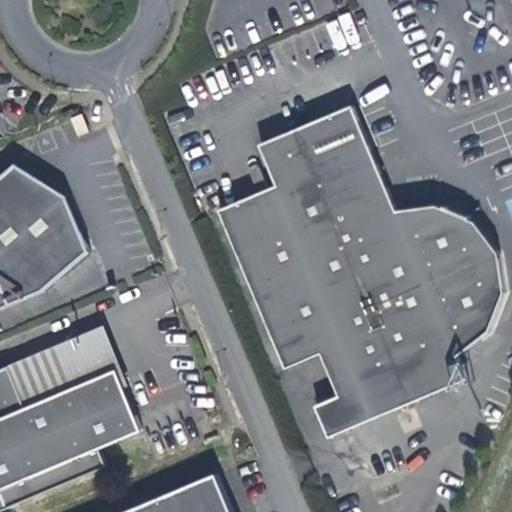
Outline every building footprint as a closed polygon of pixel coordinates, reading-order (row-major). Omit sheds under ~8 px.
[(339,396),(317,405),(331,437),(469,378),(465,364),(497,338),(511,298),(505,260),(480,228),(441,212),(402,218),(354,104),(261,144),(278,184),(220,209),(278,346),(313,330),(323,352),(343,344),(359,387),(339,396)] [(0,309),(46,290),(92,249),(68,194),(17,163),(0,177),(0,309)] [(29,405),(119,367),(127,384),(131,382),(106,323),(11,364),(29,405)] [(287,368),(323,352),(313,330),(278,346),(287,368)] [(343,344),(323,352),(339,396),(359,387),(343,344)] [(0,369),(0,511),(113,464),(104,445),(145,427),(127,384),(119,367),(29,405),(11,364),(0,369)] [(234,511),(218,473),(124,511),(234,511)]
